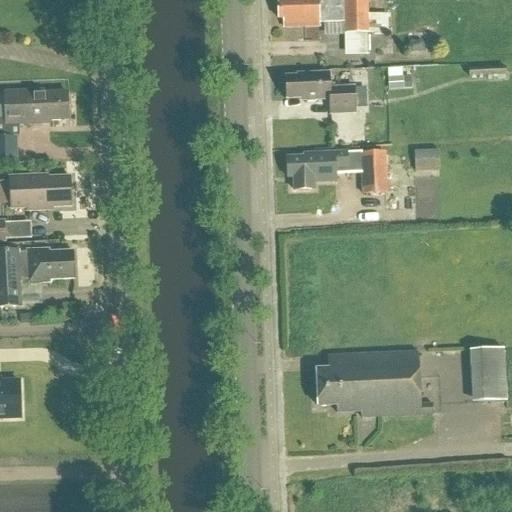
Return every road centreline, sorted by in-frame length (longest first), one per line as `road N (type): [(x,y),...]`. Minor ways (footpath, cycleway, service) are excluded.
road 1 (unclassified): [(127,511),(106,0)]
road 2 (secondary): [(254,511),(234,0)]
road 3 (track): [(0,477),(125,471)]
